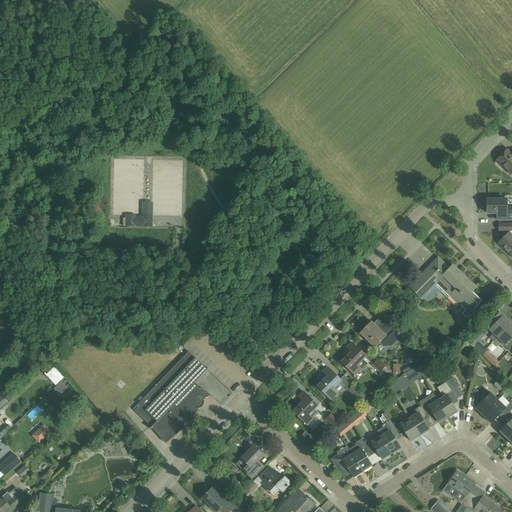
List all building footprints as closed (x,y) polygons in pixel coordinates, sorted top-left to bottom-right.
[(511,154),(507,149),(497,159),(506,167),(505,168),(510,174),(511,172),(511,154)] [(511,208),(506,208),(506,199),(487,199),(487,213),(497,213),(497,220),(511,219),(511,208)] [(152,227),(152,219),(122,219),(122,226),(152,227)] [(499,231),(511,230),(511,223),(499,224),(499,231)] [(511,257),(511,235),(509,232),(498,243),(511,257)] [(471,291),(474,288),(453,267),(452,267),(453,267),(450,270),(438,258),(437,259),(438,259),(429,269),(433,273),(428,278),(423,273),(410,287),(421,299),(435,285),(439,289),(438,290),(443,294),(444,293),(448,298),(450,295),(459,304),(461,302),(467,308),(462,314),(466,318),(481,301),(471,291)] [(498,311),(484,326),(493,334),(489,338),(493,341),(510,323),(498,311)] [(388,322),(385,326),(380,331),(371,322),(360,333),(364,337),(369,342),(375,347),(379,343),(383,347),(391,346),(402,335),(388,322)] [(508,352),(511,347),(511,337),(511,338),(511,337),(511,324),(510,323),(493,341),(492,343),(496,347),(499,343),(506,350),(508,352)] [(473,348),(484,337),(478,332),(468,342),(473,348)] [(347,369),(355,376),(360,370),(360,371),(367,364),(362,359),(365,356),(351,343),(346,348),(350,352),(346,357),(344,356),(338,363),(346,370),(347,369)] [(198,385),(195,383),(208,369),(208,368),(207,369),(189,352),(146,395),(153,402),(145,410),(140,405),(134,411),(151,427),(150,429),(152,428),(165,443),(168,440),(171,437),(174,434),(177,431),(180,428),(183,426),(186,423),(188,421),(191,418),(193,415),(196,412),(198,409),(199,409),(200,408),(201,408),(202,407),(203,406),(203,405),(204,404),(204,403),(204,402),(204,401),(204,400),(203,399),(202,398),(207,393),(208,393),(207,392),(206,391),(205,390),(203,389),(202,389),(201,388),(199,388),(198,388),(198,385)] [(372,364),(380,371),(384,366),(377,360),(372,364)] [(56,383),(65,376),(56,364),(47,372),(56,383)] [(334,390),(342,381),(328,367),(323,372),(327,376),(323,381),(321,379),(314,387),(324,397),(326,395),(332,401),(338,394),(334,390)] [(391,382),(396,389),(407,382),(402,375),(391,382)] [(451,402),(462,394),(452,378),(446,382),(437,388),(441,394),(443,397),(438,400),(448,417),(457,412),(451,402)] [(353,385),(349,389),(356,396),(356,397),(361,401),(365,397),(360,392),(353,385)] [(475,408),(483,416),(498,400),(490,393),(485,389),(481,393),(486,397),(475,408)] [(303,401),(293,411),(307,425),(313,419),(319,413),(315,409),(318,406),(304,392),(299,397),(303,401)] [(421,406),(427,417),(432,414),(439,423),(448,417),(438,400),(432,404),(429,401),(421,406)] [(501,412),(505,417),(510,413),(505,409),(506,408),(498,400),(483,416),(490,423),(501,412)] [(409,418),(420,435),(429,430),(423,420),(427,417),(421,406),(412,411),(414,415),(409,418)] [(334,429),(341,422),(332,413),(325,420),(334,429)] [(511,414),(510,413),(505,417),(510,421),(499,432),(507,439),(511,433),(511,414)] [(392,424),(399,435),(404,431),(410,441),(420,435),(409,418),(403,422),(401,419),(392,424)] [(380,437),(391,453),(400,448),(394,438),(399,435),(392,424),(389,420),(380,425),(382,427),(377,430),(380,437)] [(372,437),(364,442),(371,453),(376,449),(382,459),(391,453),(380,437),(374,440),(372,437)] [(349,450),(352,455),(362,472),(372,466),(366,456),(371,453),(364,442),(362,439),(355,443),(354,447),(349,450)] [(258,462),(264,456),(253,446),(241,458),(247,464),(242,469),(252,478),(263,466),(258,462)] [(353,477),(362,472),(352,455),(346,458),(344,454),(335,460),(348,480),(353,477)] [(0,471),(4,476),(21,462),(14,455),(0,467),(0,471)] [(282,493),(292,483),(284,476),(282,478),(268,465),(258,477),(264,482),(262,485),(273,495),(279,489),(282,493)] [(22,478),(30,472),(25,466),(17,473),(22,478)] [(447,485),(443,492),(451,497),(456,490),(466,497),(461,504),(461,505),(466,508),(467,509),(467,508),(475,496),(470,492),(474,485),(475,485),(475,484),(456,471),(447,485)] [(230,499),(224,494),(215,485),(207,494),(203,498),(202,498),(215,511),(217,511),(221,508),(224,511),(229,511),(232,510),(233,511),(234,511),(240,506),(231,498),(230,499)] [(247,488),(240,495),(244,498),(250,492),(247,488)] [(12,509),(25,498),(20,492),(13,498),(8,492),(0,498),(0,511),(8,511),(12,509)] [(79,511),(80,511),(56,508),(56,509),(50,509),(52,495),(40,494),(38,511),(79,511)] [(286,511),(288,511),(305,511),(308,510),(309,511),(316,504),(310,498),(309,499),(303,494),(295,502),(290,498),(277,511),(278,511),(286,511)] [(467,508),(467,509),(471,511),(473,511),(474,510),(476,511),(477,511),(499,511),(501,510),(483,497),(481,500),(475,496),(467,508)] [(449,511),(438,501),(431,509),(434,511),(449,511)]
